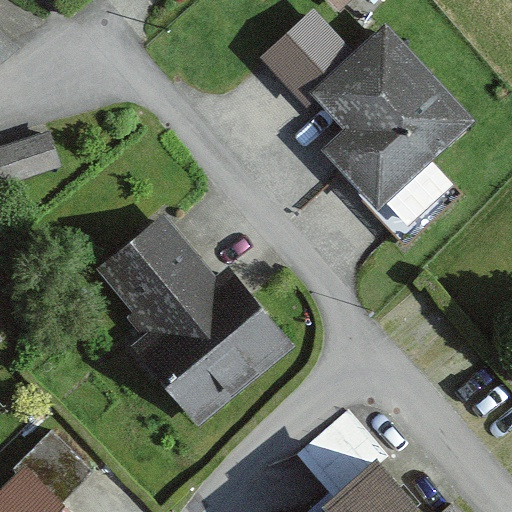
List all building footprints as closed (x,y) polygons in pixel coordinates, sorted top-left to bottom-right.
[(348,0),(327,0),(338,10),(348,0)] [(310,94),(354,52),(314,10),(262,59),(309,107),(316,101),(310,94)] [(322,148),(380,209),(474,119),(383,24),(354,52),(310,94),(316,101),(343,128),(322,148)] [(0,35),(0,61),(15,49),(0,35)] [(131,343),(195,423),(287,349),(224,271),(214,279),(164,217),(96,272),(145,332),(131,343)] [(320,511),(436,511),(384,454),(320,511)] [(0,493),(0,511),(78,511),(28,464),(0,493)]
